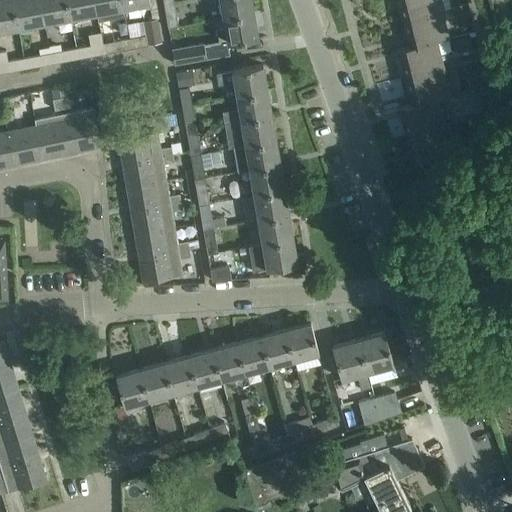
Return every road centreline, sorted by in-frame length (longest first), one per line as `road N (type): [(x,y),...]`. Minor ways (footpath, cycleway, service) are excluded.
road 1 (residential): [(400,290),(297,0)]
road 2 (residential): [(99,303),(400,290)]
road 3 (residential): [(481,511),(400,290)]
road 4 (residential): [(99,303),(84,175),(0,186)]
